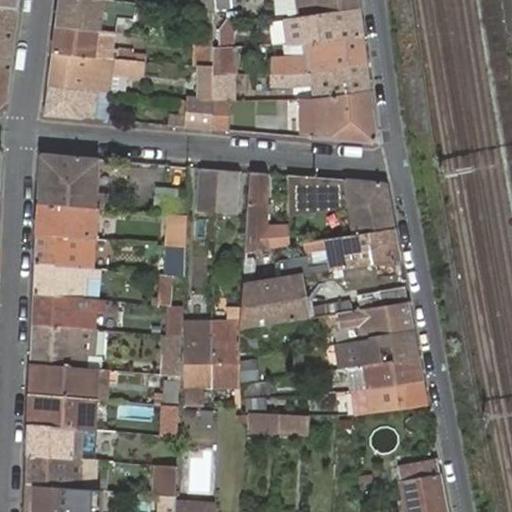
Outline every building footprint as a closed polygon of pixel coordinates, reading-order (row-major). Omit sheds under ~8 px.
[(0,0),(0,7),(18,10),(19,0),(0,0)] [(107,32),(115,33),(118,3),(117,3),(111,2),(93,0),(59,0),(57,27),(107,32)] [(212,0),(191,0),(191,13),(198,13),(213,15),(212,0)] [(284,0),(285,16),(298,15),(296,0),(284,0)] [(296,0),(298,15),(358,11),(356,0),(296,0)] [(0,38),(14,40),(18,10),(0,7),(0,38)] [(298,15),(300,42),(361,38),(358,11),(298,15)] [(212,42),(213,15),(198,13),(197,27),(205,27),(204,42),(212,42)] [(288,43),(300,42),(298,15),(285,16),(288,43)] [(217,43),(217,48),(230,47),(231,19),(226,20),(224,20),(218,29),(217,43)] [(105,52),(107,32),(57,27),(53,54),(131,61),(132,54),(105,52)] [(0,68),(10,70),(14,40),(0,38),(0,68)] [(270,57),(270,74),(284,74),(365,66),(361,38),(300,42),(301,54),(270,57)] [(200,67),(211,68),(212,42),(204,42),(203,47),(195,46),(194,67),(200,67)] [(217,77),(227,76),(230,76),(230,47),(217,48),(217,77)] [(135,77),(137,61),(131,61),(53,54),(49,88),(96,92),(109,93),(112,75),(135,77)] [(311,87),(313,101),(368,92),(365,66),(284,74),(270,74),(271,90),(311,87)] [(199,99),(211,100),(211,68),(200,67),(199,99)] [(0,107),(6,102),(10,70),(0,68),(0,107)] [(226,101),(227,102),(227,76),(217,77),(216,102),(226,101)] [(96,92),(49,88),(46,116),(94,120),(96,92)] [(96,92),(94,120),(106,121),(109,93),(96,92)] [(313,101),(312,101),(311,140),(369,145),(374,139),(368,92),(313,101)] [(300,98),(288,98),(287,129),(300,129),(300,98)] [(184,128),(210,130),(211,101),(211,100),(199,99),(187,99),(186,102),(185,108),(185,113),(185,118),(184,128)] [(224,132),(226,101),(216,102),(211,101),(210,130),(224,132)] [(168,127),(184,128),(185,118),(169,118),(168,127)] [(40,154),(38,205),(95,210),(104,210),(106,189),(95,188),(98,159),(91,159),(40,154)] [(218,170),(201,168),(198,214),(217,213),(217,212),(218,170)] [(239,172),(218,170),(217,212),(237,214),(239,172)] [(266,174),(249,172),(244,254),(289,247),(287,238),(267,243),(266,174)] [(287,175),(287,214),(349,205),(355,236),(392,230),(384,184),(287,175)] [(156,214),(187,216),(188,201),(158,200),(156,214)] [(38,205),(37,235),(94,241),(95,210),(38,205)] [(341,238),(325,241),(330,271),(398,260),(392,230),(355,236),(341,238)] [(37,235),(36,264),(92,269),(94,248),(106,249),(106,242),(94,241),(37,235)] [(36,264),(34,294),(87,299),(88,277),(97,277),(97,270),(92,269),(36,264)] [(161,306),(170,307),(172,276),(161,275),(159,300),(153,299),(152,305),(161,306)] [(242,285),(240,322),(240,325),(240,328),(323,316),(342,313),(340,303),(305,308),(300,275),(242,285)] [(407,303),(404,289),(356,296),(358,310),(407,303)] [(34,294),(33,325),(83,329),(86,329),(87,299),(34,294)] [(369,339),(412,332),(407,303),(358,310),(342,313),(323,316),(328,336),(336,333),(338,343),(369,339)] [(168,336),(182,337),(184,308),(170,307),(168,336)] [(202,387),(213,387),(213,323),(213,322),(184,322),(184,405),(202,406),(202,387)] [(213,323),(213,387),(241,387),(240,328),(240,325),(240,322),(213,322),(213,323)] [(33,325),(31,366),(87,370),(87,355),(81,355),(83,329),(33,325)] [(256,332),(241,335),(243,357),(260,355),(256,332)] [(341,369),(349,368),(416,357),(412,332),(369,339),(371,354),(340,359),(341,369)] [(352,397),(355,415),(426,406),(416,357),(349,368),(350,379),(353,390),(361,389),(360,394),(352,397)] [(97,401),(105,401),(106,372),(87,370),(31,366),(30,396),(97,401)] [(245,385),(244,398),(252,396),(270,393),(269,382),(245,385)] [(202,406),(213,406),(213,387),(202,387),(202,406)] [(29,426),(95,431),(97,401),(30,396),(29,426)] [(244,398),(245,410),(266,410),(266,396),(244,398)] [(174,406),(165,406),(164,425),(175,426),(176,417),(173,416),(174,406)] [(214,412),(200,411),(200,425),(214,426),(214,412)] [(244,431),(277,433),(278,413),(245,412),(244,431)] [(278,413),(277,433),(308,435),(308,415),(278,413)] [(116,445),(117,433),(95,431),(29,426),(28,457),(95,462),(96,442),(116,445)] [(93,491),(95,462),(28,457),(26,485),(93,491)] [(445,511),(436,462),(396,468),(401,501),(397,502),(398,511),(445,511)] [(159,496),(173,498),(176,468),(161,467),(159,496)] [(25,511),(102,511),(104,492),(93,491),(26,485),(25,511)] [(158,511),(172,511),(173,502),(173,498),(159,496),(158,511)] [(214,511),(215,503),(173,502),(172,511),(214,511)]
